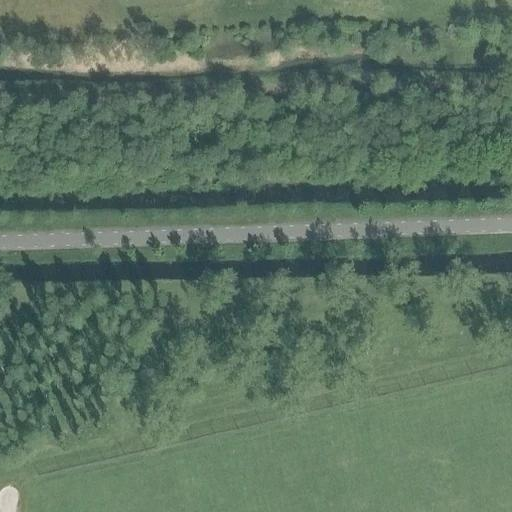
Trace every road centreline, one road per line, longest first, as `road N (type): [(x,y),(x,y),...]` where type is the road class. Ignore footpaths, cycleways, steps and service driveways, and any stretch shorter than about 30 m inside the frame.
road 1 (unclassified): [(511,227),(0,245)]
road 2 (track): [(0,97),(511,84)]
